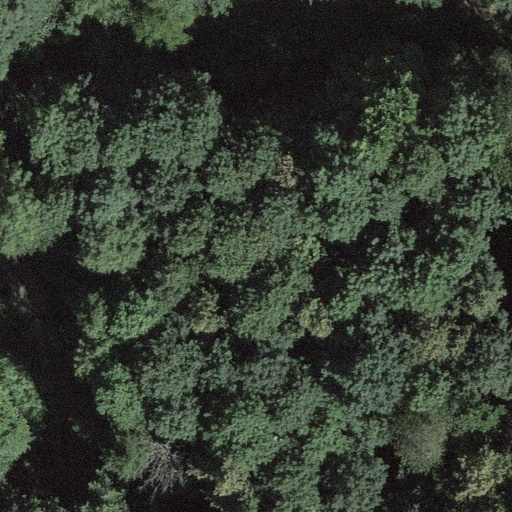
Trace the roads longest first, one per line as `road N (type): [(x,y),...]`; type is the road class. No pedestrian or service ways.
road 1 (track): [(272,0),(0,52)]
road 2 (track): [(80,511),(47,329),(0,262)]
